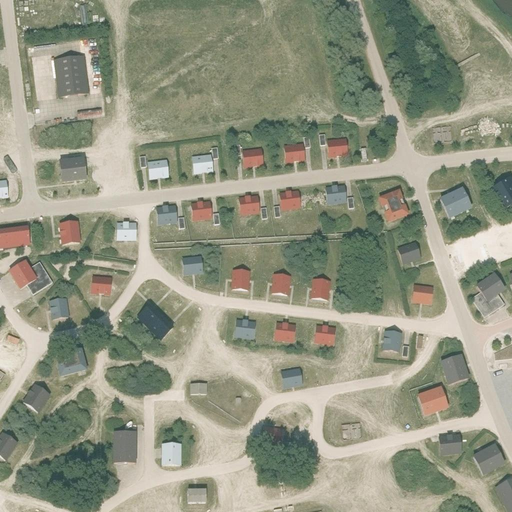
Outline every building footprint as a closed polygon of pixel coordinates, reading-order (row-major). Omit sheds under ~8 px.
[(88,95),(84,57),(53,61),(58,99),(88,95)] [(347,158),(345,140),(326,142),(328,160),(347,158)] [(304,163),(302,145),(283,147),(285,165),(304,163)] [(262,168),(260,150),(241,152),(243,170),(262,168)] [(212,174),(210,156),(191,158),(193,176),(212,174)] [(86,181),(83,159),(58,162),(61,185),(86,181)] [(168,179),(166,161),(146,163),(148,181),(168,179)] [(511,205),(511,183),(509,179),(489,190),(502,212),(511,205)] [(346,204),(344,187),(325,189),(327,206),(346,204)] [(470,210),(461,190),(438,200),(447,221),(470,210)] [(409,216),(399,191),(377,200),(387,225),(409,216)] [(300,210),(297,192),(278,194),(280,212),(300,210)] [(259,214),(257,197),(237,199),(240,217),(259,214)] [(211,220),(209,203),(190,205),(192,222),(211,220)] [(176,225),(174,207),(155,209),(157,227),(176,225)] [(80,244),(78,223),(58,225),(61,247),(80,244)] [(136,224),(116,224),(116,242),(135,242),(136,224)] [(0,249),(29,246),(27,228),(0,231),(0,249)] [(494,231),(459,243),(467,266),(479,262),(476,254),(474,246),(486,242),(492,257),(502,254),(494,231)] [(420,260),(414,243),(396,250),(402,266),(420,260)] [(202,275),(200,257),(181,260),(183,277),(202,275)] [(29,270),(25,262),(7,273),(19,292),(26,287),(32,297),(52,285),(39,264),(29,270)] [(250,273),(232,272),(230,291),(248,292),(250,273)] [(504,291),(493,275),(475,288),(479,294),(470,300),(484,319),(504,306),(497,296),(504,291)] [(290,278),(273,276),(270,295),(288,297),(290,278)] [(111,279),(91,277),(90,295),(109,297),(111,279)] [(330,283),(312,280),(310,300),(327,302),(330,283)] [(432,288),(413,286),(411,304),(430,306),(432,288)] [(69,319),(66,300),(48,302),(51,322),(69,319)] [(173,329),(149,305),(136,319),(160,342),(173,329)] [(255,323),(235,321),(233,339),(253,341),(255,323)] [(295,326),(275,324),(273,341),(293,344),(295,326)] [(335,329),(315,327),(313,344),(333,347),(335,329)] [(401,335),(383,333),(381,352),(399,354),(401,335)] [(17,347),(20,342),(8,336),(5,340),(17,347)] [(75,352),(73,344),(65,347),(69,361),(63,363),(64,365),(56,367),(59,379),(87,372),(81,350),(75,352)] [(469,380),(461,356),(439,364),(447,387),(469,380)] [(302,387),(299,370),(280,373),(283,390),(302,387)] [(190,395),(206,395),(206,385),(190,385),(190,395)] [(50,396),(33,386),(22,404),(38,414),(50,396)] [(447,410),(440,389),(416,397),(424,418),(447,410)] [(283,431),(264,427),(261,445),(280,448),(283,431)] [(17,444),(2,434),(0,435),(0,458),(5,462),(17,444)] [(135,465),(135,434),(112,434),(112,466),(135,465)] [(461,455),(459,436),(437,438),(439,457),(461,455)] [(181,446),(161,445),(161,467),(180,467),(181,446)] [(504,466),(494,446),(471,457),(482,478),(504,466)] [(511,511),(511,483),(511,480),(494,489),(505,511),(511,511)] [(187,504),(205,504),(205,491),(187,491),(187,504)]
